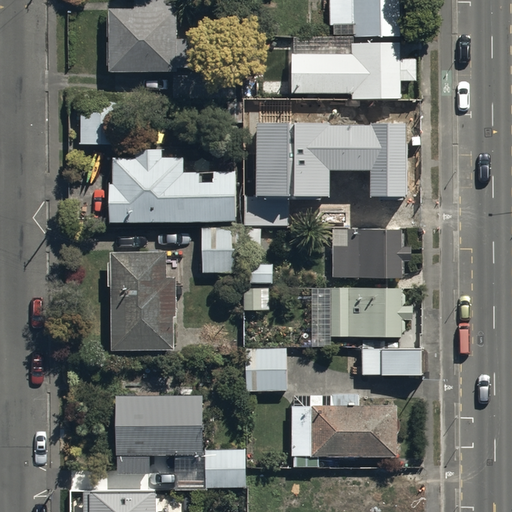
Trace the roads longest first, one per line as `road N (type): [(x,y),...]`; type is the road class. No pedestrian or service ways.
road 1 (tertiary): [(491,0),(493,511)]
road 2 (unclassified): [(3,0),(5,490)]
